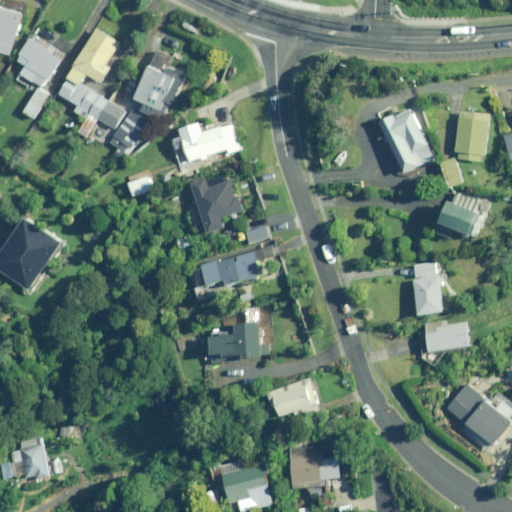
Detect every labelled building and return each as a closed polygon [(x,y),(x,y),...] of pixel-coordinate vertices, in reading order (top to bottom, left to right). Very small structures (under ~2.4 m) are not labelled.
[(24,13),(0,6),(0,51),(12,55),(24,13)] [(122,42),(99,28),(60,93),(80,105),(76,111),(88,118),(80,131),(89,136),(99,118),(104,110),(110,100),(83,84),(89,74),(104,82),(113,67),(109,64),(122,42)] [(49,47),(32,38),(20,60),(27,65),(23,73),(46,87),(62,59),(54,54),(58,47),(51,43),(49,47)] [(175,56),(160,49),(136,98),(168,113),(172,102),(168,100),(181,72),(169,67),(175,56)] [(51,93),(41,87),(25,112),(36,118),(51,93)] [(439,158),(415,108),(384,123),(408,173),(439,158)] [(465,159),(486,161),(487,154),(490,154),(494,114),(465,111),(461,152),(466,152),(465,159)] [(143,126),(128,118),(112,145),(127,154),(143,126)] [(115,131),(100,122),(91,137),(106,146),(115,131)] [(192,160),(203,157),(204,160),(211,158),(210,155),(230,150),(231,153),(242,150),(234,123),(204,132),(201,123),(182,128),(184,136),(176,138),(179,148),(188,146),(192,160)] [(467,183),(461,158),(446,161),(452,187),(467,183)] [(238,196),(230,173),(196,184),(212,233),(228,227),(225,217),(245,210),(240,195),(238,196)] [(488,215),(478,210),(482,199),(462,191),(457,202),(448,199),(440,219),(435,231),(454,238),(458,227),(479,236),(488,215)] [(66,241),(28,216),(0,257),(0,267),(33,290),(66,241)] [(271,239),(267,226),(248,232),(252,244),(271,239)] [(264,275),(256,248),(232,255),(235,263),(226,266),(224,258),(205,264),(211,284),(229,279),(231,285),(264,275)] [(434,273),(433,263),(417,264),(417,274),(434,273)] [(447,311),(442,276),(417,279),(422,315),(447,311)] [(470,317),(423,324),(427,352),(424,356),(438,367),(451,349),(474,345),(470,317)] [(264,356),(262,323),(226,324),(226,335),(214,335),(215,356),(246,354),(246,357),(264,356)] [(274,409),(278,408),(281,419),(300,413),(305,429),(327,422),(319,395),(313,376),(268,391),(274,409)] [(511,425),(511,419),(468,385),(450,408),(497,444),(511,425)] [(48,476),(39,439),(0,448),(0,455),(2,464),(5,478),(35,471),(36,478),(48,476)] [(325,485),(322,445),(292,447),(295,488),(325,485)] [(271,476),(267,462),(224,473),(232,504),(240,502),(242,511),(243,511),(274,504),(268,476),(271,476)]
